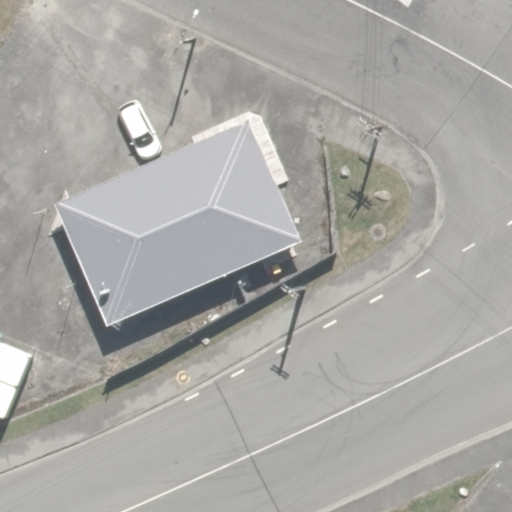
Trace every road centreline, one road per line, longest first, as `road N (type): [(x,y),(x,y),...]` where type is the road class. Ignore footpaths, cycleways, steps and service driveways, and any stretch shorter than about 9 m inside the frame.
road 1 (tertiary): [(95,511),(511,306)]
road 2 (unclassified): [(346,0),(511,84)]
